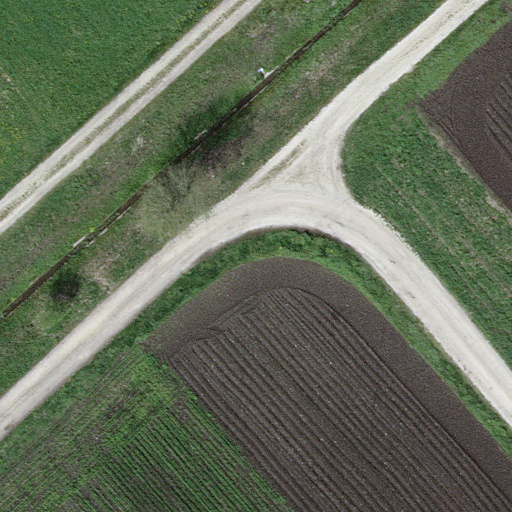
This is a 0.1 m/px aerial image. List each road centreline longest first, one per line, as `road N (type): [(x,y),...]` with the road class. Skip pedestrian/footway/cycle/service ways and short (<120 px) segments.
road 1 (track): [(487,0),(0,421)]
road 2 (track): [(265,0),(0,236)]
road 3 (track): [(300,165),(511,405)]
